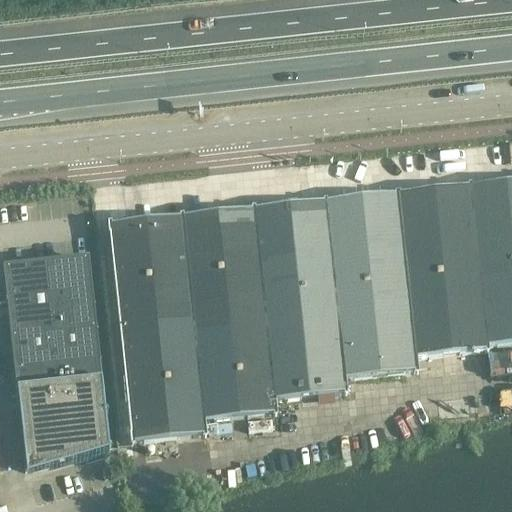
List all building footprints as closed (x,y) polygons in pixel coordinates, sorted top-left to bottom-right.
[(511,185),(469,190),(486,351),(511,347),(511,185)] [(469,190),(399,198),(416,362),(486,355),(486,351),(469,190)] [(399,198),(326,206),(344,383),(417,375),(416,362),(399,198)] [(326,206),(254,213),(275,404),(346,397),(344,383),(326,206)] [(133,222),(156,220),(154,207),(132,209),(133,222)] [(254,213),(182,221),(204,425),(276,418),(275,404),(254,213)] [(182,221),(108,229),(130,447),(205,439),(182,221)] [(5,304),(6,312),(15,396),(25,483),(108,459),(100,386),(88,263),(1,273),(5,304)] [(494,412),(511,411),(511,389),(494,390),(494,412)]
